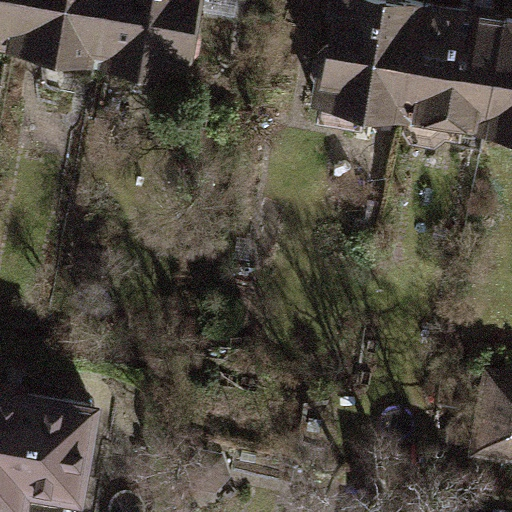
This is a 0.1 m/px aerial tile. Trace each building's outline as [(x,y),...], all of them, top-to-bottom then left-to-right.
[(0,0),(0,31),(15,34),(21,0),(0,0)] [(105,0),(21,0),(15,34),(29,48),(46,50),(57,41),(97,48),(105,0)] [(193,0),(105,0),(97,48),(138,56),(135,80),(174,87),(178,64),(196,44),(198,29),(190,20),(193,0)] [(405,104),(424,1),(420,0),(338,0),(330,41),(320,48),(316,60),(316,72),(323,81),(317,112),(357,120),(362,96),(405,104)] [(505,15),(424,1),(405,104),(402,124),(411,135),(432,139),(443,132),(458,134),(462,113),(487,117),(505,15)] [(511,16),(505,15),(487,117),(511,121),(511,16)] [(471,446),(511,453),(511,369),(485,365),(471,446)] [(0,383),(0,504),(5,505),(15,502),(63,511),(68,486),(77,488),(91,402),(27,392),(22,387),(0,383)]
